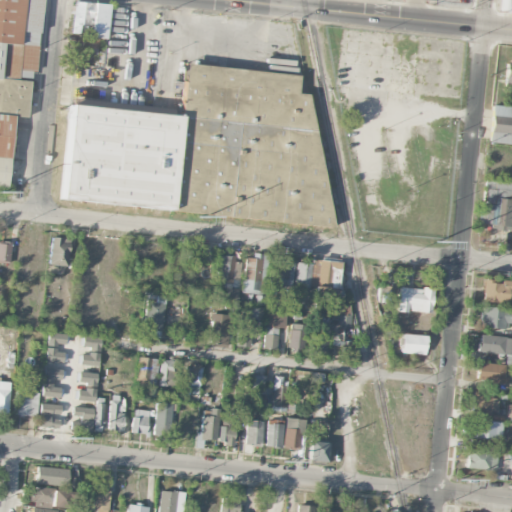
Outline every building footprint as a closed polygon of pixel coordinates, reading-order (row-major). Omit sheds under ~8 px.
[(0,0),(40,0),(34,70),(18,69),(17,79),(29,80),(25,118),(11,117),(4,188),(0,187),(0,0)] [(502,0),(511,0),(511,12),(501,11),(502,0)] [(71,33),(84,34),(85,25),(91,25),(90,38),(104,39),(108,4),(74,1),(71,33)] [(58,198),(68,105),(178,116),(184,64),(298,76),(296,93),(307,94),(332,227),(58,198)] [(488,142),(511,144),(511,131),(511,106),(492,105),(488,142)] [(479,223),(489,225),(489,229),(509,231),(511,202),(511,182),(484,180),(479,223)] [(48,264),(51,237),(68,239),(65,266),(48,264)] [(0,262),(8,263),(10,242),(4,241),(3,244),(0,243),(0,262)] [(241,292),(241,289),(240,289),(241,279),(242,280),(245,258),(252,258),(253,253),(267,255),(263,283),(259,282),(257,294),(241,292)] [(214,271),(214,263),(217,263),(217,255),(233,256),(233,262),(240,262),(238,288),(230,287),(230,288),(222,288),(222,283),(215,283),(216,271),(214,271)] [(271,260),(269,284),(270,284),(270,287),(283,289),(284,286),(291,286),(293,263),(271,260)] [(310,297),(337,299),(340,262),(313,260),(310,297)] [(295,262),(293,286),(308,288),(310,264),(295,262)] [(482,294),(483,294),(482,302),(506,304),(507,297),(511,297),(511,281),(502,280),(502,281),(500,281),(500,284),(493,283),(493,280),(483,279),(482,294)] [(390,286),(378,287),(378,310),(390,310),(390,286)] [(395,312),(406,313),(406,308),(409,309),(409,311),(429,313),(430,303),(434,304),(435,297),(431,296),(432,288),(422,287),(421,290),(398,287),(395,312)] [(141,328),(145,299),(144,299),(144,294),(164,297),(160,331),(141,328)] [(253,304),(254,295),(264,296),(262,306),(253,304)] [(328,323),(330,305),(314,303),(312,321),(328,323)] [(249,306),(262,307),(262,320),(249,319),(249,306)] [(479,312),(481,312),(481,306),(506,308),(506,309),(511,309),(511,323),(504,323),(504,329),(480,327),(480,320),(478,320),(479,312)] [(209,343),(211,322),(209,322),(210,313),(229,315),(226,345),(209,343)] [(261,349),(265,313),(285,315),(284,328),(277,328),(275,350),(261,349)] [(235,346),(238,321),(251,322),(248,347),(235,346)] [(287,347),(289,323),(299,324),(298,330),(303,331),(302,349),(298,348),(298,352),(291,351),(291,347),(287,347)] [(309,350),(311,325),(328,327),(325,351),(309,350)] [(330,345),(341,346),(342,326),(331,326),(330,345)] [(45,361),(62,362),(63,352),(56,352),(56,344),(64,344),(65,334),(46,333),(45,361)] [(399,353),(423,355),(424,336),(401,334),(399,353)] [(477,351),(508,355),(510,338),(479,334),(477,351)] [(98,366),(99,337),(81,337),(81,347),(88,348),(88,355),(79,355),(79,366),(98,366)] [(344,357),(355,357),(355,341),(343,341),(344,357)] [(135,382),(155,384),(158,359),(138,357),(135,382)] [(176,361),(159,360),(158,387),(175,388),(176,361)] [(476,379),(490,381),(490,383),(506,384),(507,378),(503,377),(504,365),(477,362),(476,379)] [(40,396),(58,399),(60,381),(61,370),(44,367),(40,396)] [(200,367),(184,367),(183,389),(200,390),(200,367)] [(76,382),(85,383),(84,391),(76,390),(75,401),(94,402),(97,374),(77,372),(76,382)] [(286,372),(272,372),(274,408),(288,407),(286,372)] [(259,402),(260,376),(246,375),(244,401),(259,402)] [(0,414),(8,415),(9,382),(0,381),(0,414)] [(472,391),(491,392),(491,398),(497,398),(496,412),(489,411),(489,417),(470,415),(472,391)] [(13,416),(36,416),(37,392),(14,392),(13,416)] [(123,397),(108,398),(109,431),(124,431),(123,397)] [(93,432),(101,432),(102,398),(94,398),(93,432)] [(156,403),(154,438),(169,439),(171,404),(156,403)] [(57,428),(58,405),(39,404),(38,427),(57,428)] [(510,421),(511,421),(511,405),(506,405),(506,410),(503,410),(503,417),(510,418),(510,421)] [(69,428),(89,430),(92,409),(72,407),(69,428)] [(219,411),(203,409),(200,433),(196,433),(195,439),(215,441),(219,411)] [(147,410),(132,410),(131,433),(146,434),(147,410)] [(231,445),(234,421),(224,419),(223,427),(219,426),(217,443),(231,445)] [(282,455),(290,455),(291,449),(299,449),(300,420),(285,419),(282,455)] [(469,433),(473,434),(473,437),(500,440),(501,422),(473,420),(473,423),(470,423),(469,433)] [(262,421),(245,421),(245,444),(261,445),(262,421)] [(281,447),(282,424),(266,424),(265,447),(281,447)] [(326,462),(326,443),(308,442),(308,461),(326,462)] [(465,468),(494,470),(493,479),(505,480),(506,467),(501,467),(501,459),(495,458),(496,453),(489,452),(489,450),(466,448),(465,468)] [(35,486),(44,486),(44,479),(69,480),(69,468),(35,467),(35,486)] [(107,511),(108,483),(93,483),(92,511),(107,511)] [(51,489),(31,486),(28,505),(48,508),(51,489)] [(74,492),(52,490),(51,507),(73,508),(74,492)] [(181,511),(182,492),(158,491),(157,511),(181,511)] [(219,511),(237,511),(238,499),(221,498),(219,511)] [(87,511),(87,503),(75,503),(74,511),(87,511)]
